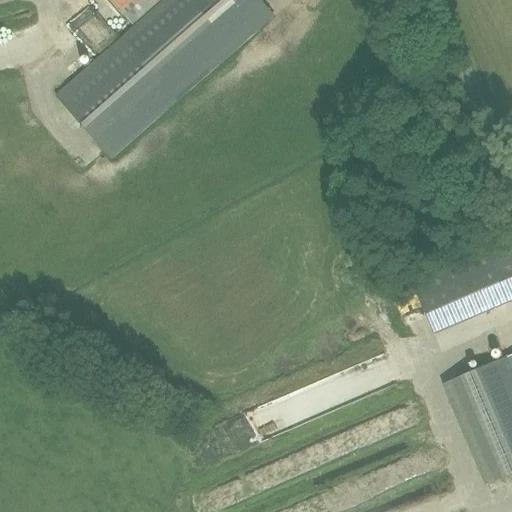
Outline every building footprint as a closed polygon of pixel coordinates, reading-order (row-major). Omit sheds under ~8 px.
[(110,160),(177,102),(258,30),(231,0),(167,0),(56,98),(110,160)] [(109,0),(132,26),(161,0),(109,0)] [(77,4),(64,19),(80,33),(93,19),(77,4)] [(74,44),(89,58),(105,40),(90,26),(74,44)] [(511,241),(413,285),(434,335),(511,301),(511,241)] [(319,379),(327,403),(405,378),(397,354),(319,379)] [(511,356),(445,385),(487,484),(511,473),(511,356)]
